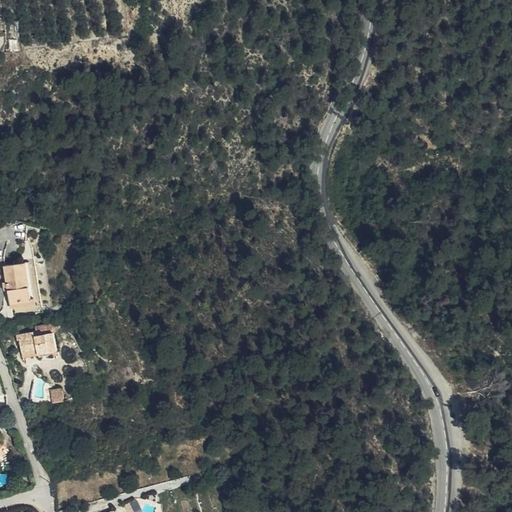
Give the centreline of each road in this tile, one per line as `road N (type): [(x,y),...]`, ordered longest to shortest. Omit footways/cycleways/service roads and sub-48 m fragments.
road 1 (tertiary): [(371,0),(357,71),(321,152),(315,186),(332,243),(434,394),(446,464),(441,511)]
road 2 (residential): [(0,354),(45,492)]
